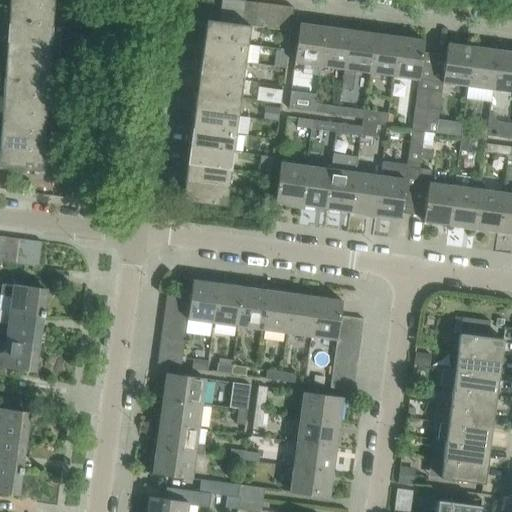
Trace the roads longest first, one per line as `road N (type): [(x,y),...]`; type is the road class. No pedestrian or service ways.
road 1 (residential): [(96,511),(133,233)]
road 2 (residential): [(407,270),(133,233)]
road 3 (residential): [(374,511),(407,270)]
road 4 (residential): [(133,233),(162,0)]
road 5 (residential): [(0,215),(133,233)]
